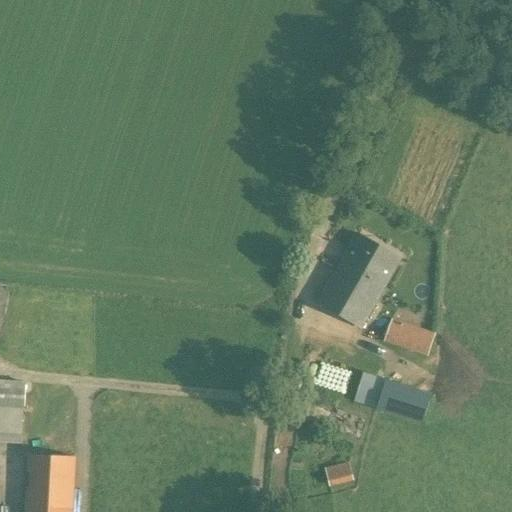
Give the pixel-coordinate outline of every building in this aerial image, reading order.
[(362,329),(401,259),(356,234),(317,304),(362,329)] [(427,356),(435,334),(393,319),(385,342),(427,356)] [(363,373),(354,401),(375,408),(384,379),(363,373)] [(0,441),(22,442),(24,380),(0,379),(0,441)] [(70,511),(74,458),(28,456),(24,511),(70,511)] [(330,488),(354,482),(348,462),(326,468),(330,488)]
